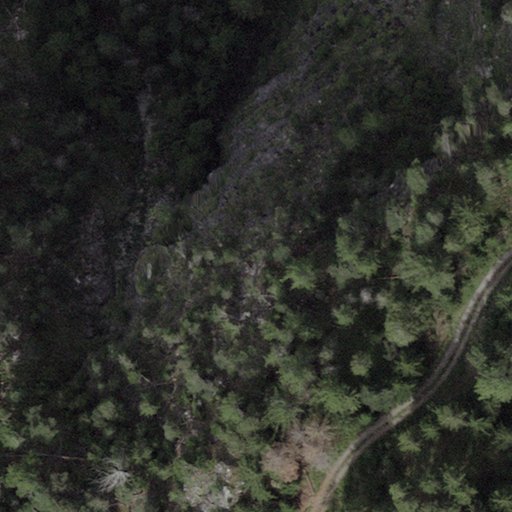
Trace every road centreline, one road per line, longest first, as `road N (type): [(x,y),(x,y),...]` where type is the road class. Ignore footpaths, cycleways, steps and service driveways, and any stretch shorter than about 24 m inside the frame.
road 1 (primary): [(301,511),(228,255),(169,0)]
road 2 (track): [(330,511),(351,469),(434,384),(493,274),(511,259)]
